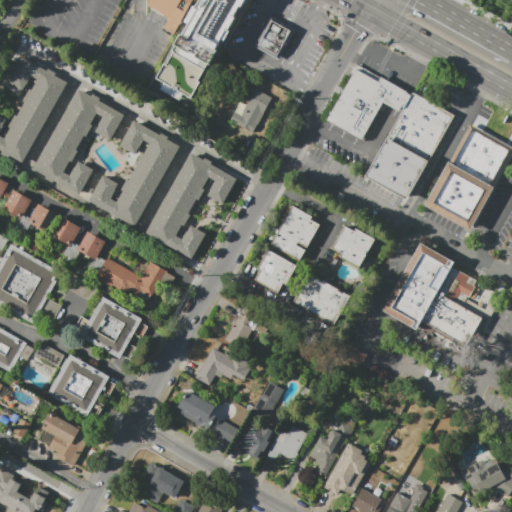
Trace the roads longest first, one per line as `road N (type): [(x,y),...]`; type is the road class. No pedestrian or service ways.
road 1 (residential): [(219,267),(319,95)]
road 2 (residential): [(130,424),(219,267)]
road 3 (residential): [(130,424),(288,511)]
road 4 (primary): [(368,10),(511,89)]
